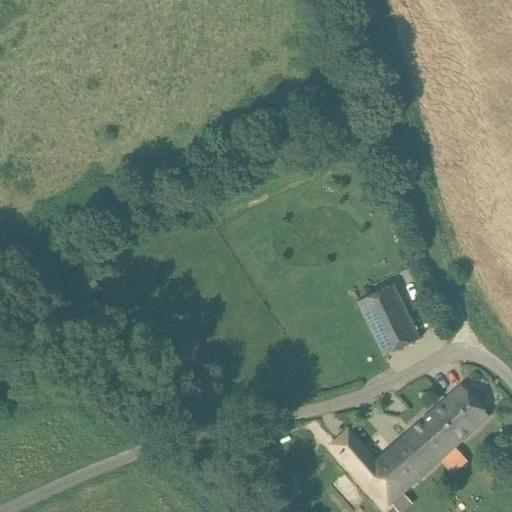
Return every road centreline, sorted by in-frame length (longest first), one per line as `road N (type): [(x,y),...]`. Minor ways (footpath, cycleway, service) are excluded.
road 1 (unclassified): [(511,381),(494,361),(450,354),(341,404),(154,448),(5,511)]
road 2 (track): [(350,0),(463,352)]
